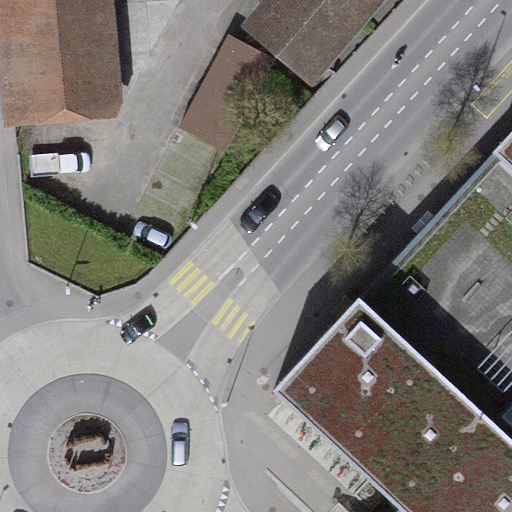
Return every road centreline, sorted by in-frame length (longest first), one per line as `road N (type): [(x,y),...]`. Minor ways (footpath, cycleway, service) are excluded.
road 1 (primary): [(155,365),(218,309),(503,0)]
road 2 (primary): [(177,511),(194,475),(196,445),(190,415),(155,365)]
road 3 (primary): [(155,365),(99,342),(39,352),(14,369)]
